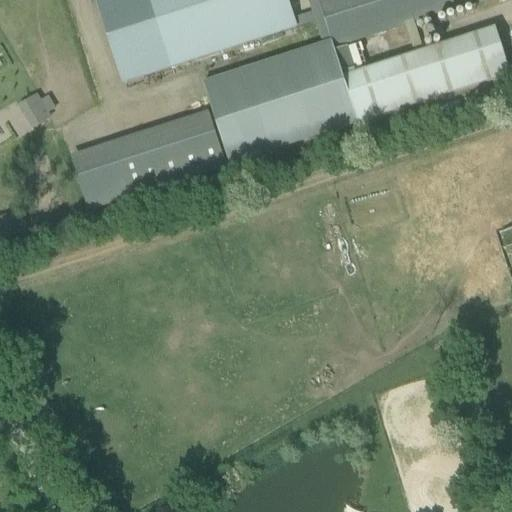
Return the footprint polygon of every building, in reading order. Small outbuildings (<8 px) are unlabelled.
[(173,68),(151,0),(94,0),(122,84),(173,68)] [(284,0),(151,0),(173,68),(294,29),(315,22),(322,45),(331,43),(317,0),(307,0),(312,14),(291,21),(284,0)] [(317,0),(331,43),(334,51),(484,0),(317,0)] [(343,79),(358,125),(510,76),(495,29),(367,71),(343,79)] [(322,45),(202,84),(229,166),(358,125),(343,79),(367,71),(359,46),(335,54),(331,43),(322,45)] [(53,111),(46,99),(39,103),(46,115),(53,111)]
